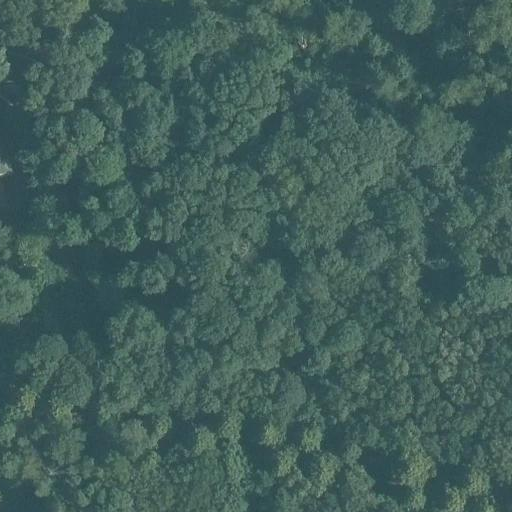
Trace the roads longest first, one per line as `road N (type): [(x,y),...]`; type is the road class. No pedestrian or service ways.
road 1 (tertiary): [(0,379),(511,496)]
road 2 (unknown): [(196,405),(176,349),(105,244),(32,72),(0,63)]
